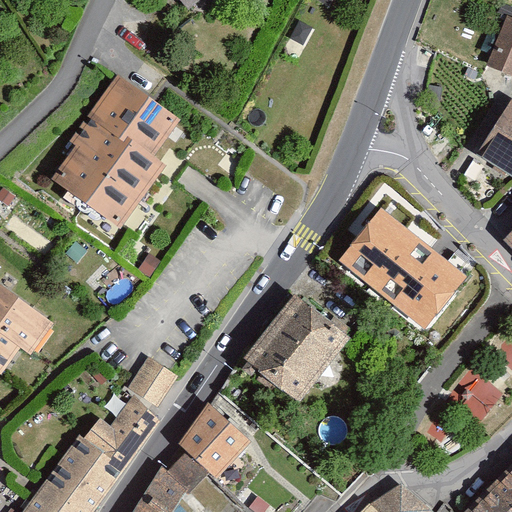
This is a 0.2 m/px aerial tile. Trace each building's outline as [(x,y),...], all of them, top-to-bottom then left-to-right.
[(176,0),(188,12),(201,0),(176,0)] [(511,17),(508,16),(488,66),(511,76),(511,17)] [(78,151),(55,185),(121,234),(168,171),(156,159),(184,124),(117,77),(69,143),(78,151)] [(511,178),(511,238),(507,244),(511,249),(511,101),(483,157),(511,178)] [(467,277),(381,208),(339,260),(425,329),(467,277)] [(0,378),(3,381),(22,354),(32,361),(55,328),(0,289),(0,378)] [(296,300),(245,367),(301,409),(351,343),(296,300)] [(150,358),(130,389),(160,408),(180,377),(171,371),(150,358)] [(486,416),(506,393),(472,365),(452,389),(486,416)] [(81,436),(24,511),(93,511),(160,422),(136,396),(111,427),(100,418),(81,436)] [(162,468),(134,511),(177,511),(193,493),(209,476),(219,481),(251,442),(209,405),(180,445),(187,453),(168,472),(162,468)] [(511,511),(511,468),(467,511),(511,511)] [(372,504),(363,511),(434,511),(401,485),(372,504)]
